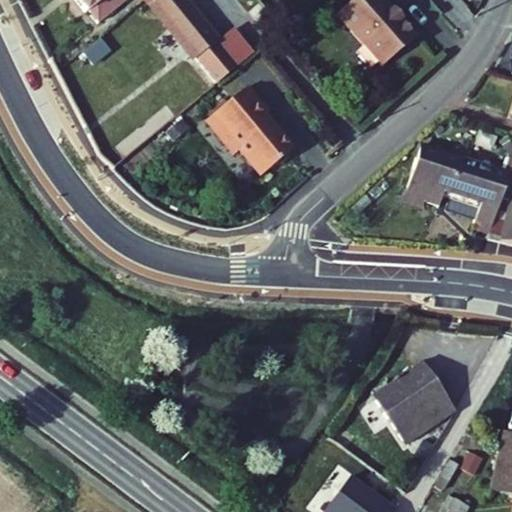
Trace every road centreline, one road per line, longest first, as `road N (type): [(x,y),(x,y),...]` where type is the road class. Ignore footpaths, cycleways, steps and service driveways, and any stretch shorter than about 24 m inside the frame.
road 1 (residential): [(258,271),(322,199),(452,82),(484,43),(503,0)]
road 2 (residential): [(0,61),(38,134),(117,230),(180,263),(258,271)]
road 3 (residential): [(258,271),(414,273),(511,289)]
road 4 (primary): [(0,376),(181,511)]
